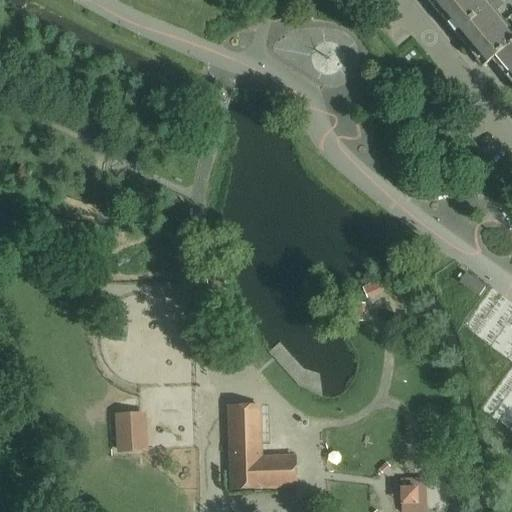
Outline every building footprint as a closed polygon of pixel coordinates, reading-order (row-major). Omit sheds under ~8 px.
[(429,0),(427,2),(433,9),(437,5),(445,15),(462,0),(429,0)] [(479,0),(462,0),(445,15),(453,24),(449,28),(455,35),(496,0),(495,0),(482,0),(480,1),(479,0)] [(496,0),(455,35),(461,42),(465,39),(473,48),(500,25),(492,16),(502,7),(496,0)] [(500,25),(473,48),(480,58),(476,61),(483,69),(492,61),(491,61),(511,43),(511,31),(508,35),(500,25)] [(511,43),(491,61),(492,61),(498,68),(502,65),(510,74),(511,72),(511,43)] [(229,408),(232,491),(296,488),(295,458),(261,460),(259,407),(229,408)] [(119,416),(122,453),(143,452),(141,415),(119,416)] [(426,511),(425,480),(400,481),(401,511),(426,511)]
